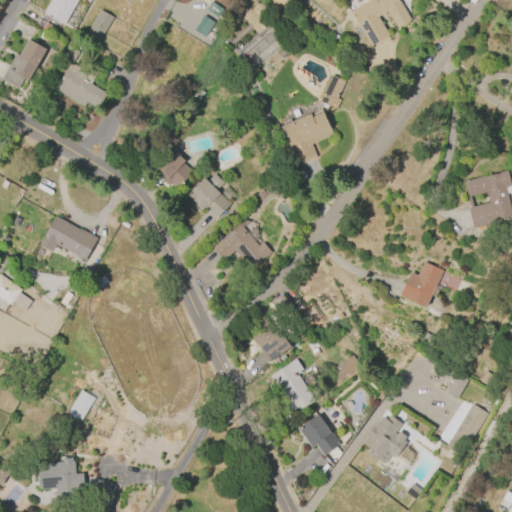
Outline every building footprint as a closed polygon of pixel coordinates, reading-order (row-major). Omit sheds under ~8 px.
[(42,13),(49,0),(76,0),(63,24),(42,13)] [(370,46),(357,25),(358,24),(350,11),(367,0),(397,0),(410,21),(397,29),(386,11),(377,17),(388,35),(370,46)] [(85,33),(99,9),(112,17),(98,40),(85,33)] [(205,37),(213,22),(202,16),(193,31),(205,37)] [(16,89),(0,80),(14,55),(18,57),(28,40),(45,50),(35,68),(40,75),(34,86),(22,79),(16,89)] [(77,51),(71,62),(60,56),(66,45),(77,51)] [(53,89),(65,69),(66,70),(70,63),(91,76),(87,83),(105,94),(96,109),(85,103),(83,107),(53,89)] [(318,98),(328,76),(330,77),(332,74),(345,81),(337,98),(340,99),(336,109),(319,101),(320,99),(318,98)] [(333,135),(311,146),(316,158),(292,170),(283,151),(290,148),(280,127),(310,113),(312,117),(322,112),(333,135)] [(154,169),(171,150),(184,161),(182,164),(192,172),(176,190),(165,180),(164,181),(154,173),(156,171),(154,169)] [(464,182),(508,171),(511,184),(511,183),(511,192),(507,194),(511,211),(511,219),(473,230),(468,208),(470,208),(464,182)] [(201,212),(185,196),(203,178),(206,181),(213,173),(222,182),(215,190),(229,204),(214,219),(204,208),(201,212)] [(54,216),(97,239),(84,261),(55,244),(51,252),(38,245),(54,216)] [(212,247),(240,223),(258,245),(260,243),(269,253),(250,270),(234,251),(223,260),(212,247)] [(400,297),(410,274),(416,277),(422,264),(442,273),(426,308),(400,297)] [(0,297),(0,273),(21,290),(10,305),(0,297)] [(30,301),(19,293),(12,303),(23,310),(30,301)] [(285,294),(296,311),(282,320),(271,303),(285,294)] [(291,347),(270,362),(247,330),(268,315),(291,347)] [(307,345),(319,336),(324,344),(317,349),(325,360),(315,366),(305,351),(309,348),(307,345)] [(330,372),(329,370),(350,355),(359,367),(352,372),(338,382),(330,372)] [(299,373),(296,376),(313,402),(293,415),(267,376),(271,374),(294,358),(302,371),(299,373)] [(456,399),(466,380),(456,374),(446,393),(456,399)] [(65,413),(79,390),(93,398),(79,422),(65,413)] [(448,446),(473,404),(488,413),(463,455),(448,446)] [(309,447),(297,429),(317,415),(337,445),(321,456),(313,445),(309,447)] [(373,460),(365,454),(369,449),(362,444),(368,437),(366,435),(373,426),(374,427),(382,417),(385,420),(389,416),(400,425),(394,433),(395,435),(398,431),(405,437),(403,440),(406,443),(394,459),(390,456),(384,464),(375,458),(373,460)] [(84,493),(53,496),(53,488),(38,490),(35,464),(61,462),(60,459),(71,458),(72,461),(73,461),(74,474),(82,473),(84,493)] [(0,465),(9,470),(0,486),(0,465)] [(511,499),(510,503),(501,497),(505,491),(511,494),(511,499)]
